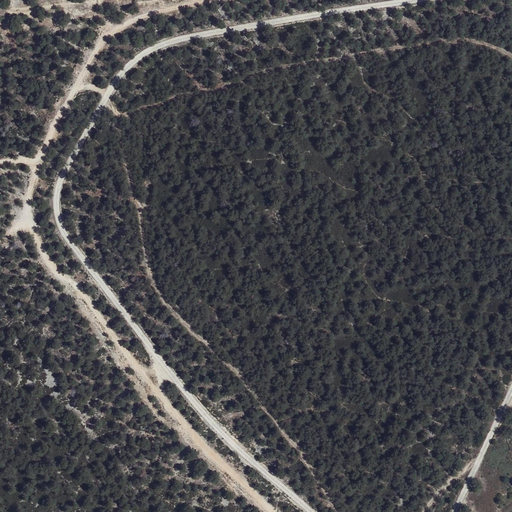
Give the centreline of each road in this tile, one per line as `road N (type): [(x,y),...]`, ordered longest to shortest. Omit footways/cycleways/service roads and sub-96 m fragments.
road 1 (unclassified): [(306,511),(235,451),(173,381),(68,237),(56,195),(110,86),(132,61),(165,43),(439,0)]
road 2 (track): [(271,511),(160,403),(77,288),(54,274),(28,232),(23,202),(61,107),(114,30),(200,0)]
road 3 (unclassified): [(511,383),(450,511)]
